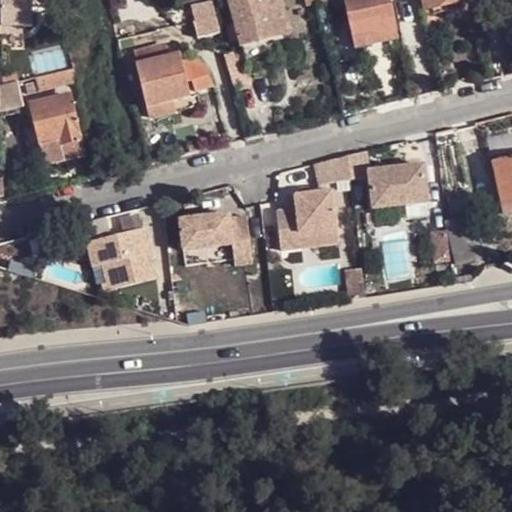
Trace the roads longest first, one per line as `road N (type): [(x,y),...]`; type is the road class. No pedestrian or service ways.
road 1 (residential): [(511,95),(0,227)]
road 2 (primary): [(362,325),(0,369)]
road 3 (primary): [(511,297),(362,325)]
road 4 (primary): [(362,325),(511,308)]
